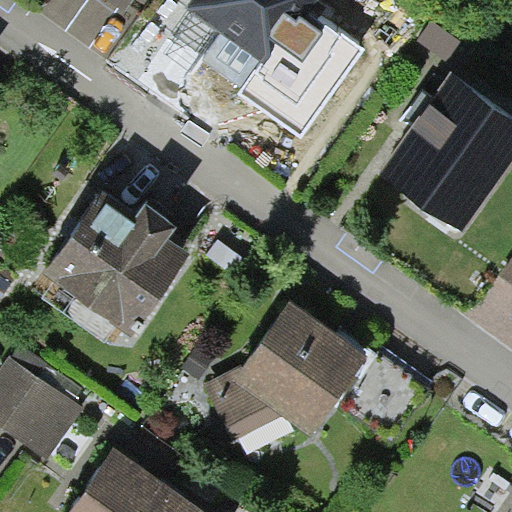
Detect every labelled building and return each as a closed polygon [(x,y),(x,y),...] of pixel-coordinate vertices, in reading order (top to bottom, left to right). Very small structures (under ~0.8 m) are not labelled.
[(325,0),(315,0),(313,3),(309,0),(209,0),(223,9),(193,52),(234,81),(241,72),(303,116),(359,37),(334,19),(340,10),(325,0)] [(466,203),(511,135),(511,91),(454,53),(388,150),(466,203)] [(134,338),(186,257),(98,200),(45,280),(134,338)] [(386,436),(425,385),(375,352),(366,366),(288,316),(251,369),(212,382),(237,438),(282,420),(304,437),(340,406),(386,436)] [(0,416),(52,451),(83,406),(11,358),(0,374),(0,416)] [(197,511),(115,454),(73,511),(197,511)]
